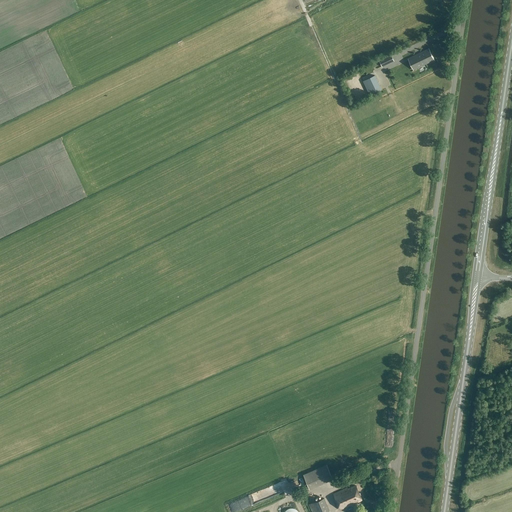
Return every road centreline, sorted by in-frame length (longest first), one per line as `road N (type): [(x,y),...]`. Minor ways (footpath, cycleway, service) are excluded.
road 1 (unclassified): [(391,511),(465,0)]
road 2 (primary): [(477,276),(511,41)]
road 3 (primary): [(444,511),(477,276)]
